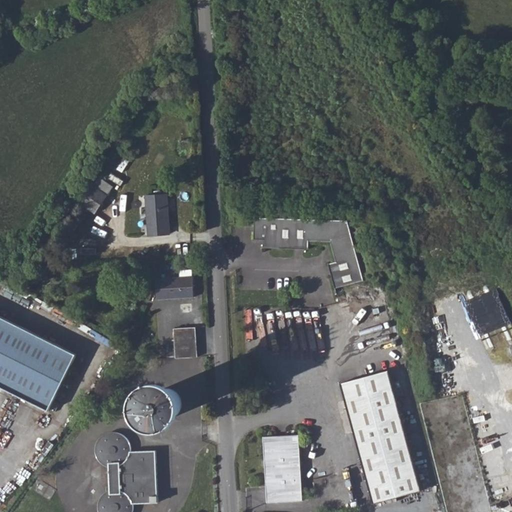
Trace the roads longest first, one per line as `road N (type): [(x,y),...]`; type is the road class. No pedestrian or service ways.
road 1 (unclassified): [(232,511),(203,0)]
road 2 (track): [(511,204),(390,0)]
